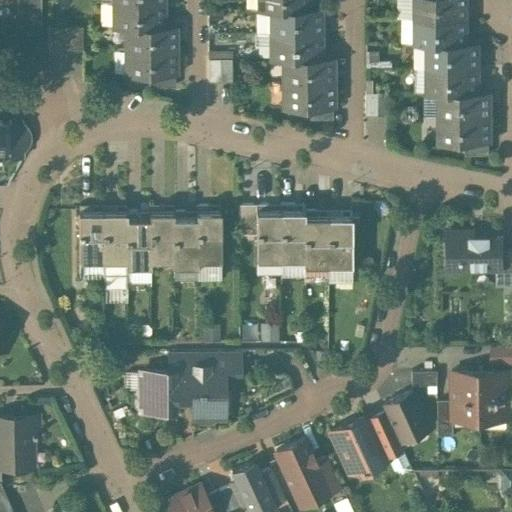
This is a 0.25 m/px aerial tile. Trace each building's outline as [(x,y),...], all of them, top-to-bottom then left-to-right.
[(307,0),(259,0),(259,8),(271,8),(308,8),(307,0)] [(465,0),(417,0),(417,18),(466,18),(465,0)] [(163,2),(114,2),(114,26),(126,26),(163,25),(163,2)] [(40,5),(16,5),(16,17),(40,17),(40,5)] [(308,8),(271,8),(272,33),(320,32),(320,8),(308,8)] [(466,18),(417,18),(417,42),(429,42),(466,43),(466,18)] [(163,25),(126,26),(127,49),(175,49),(175,25),(163,25)] [(58,49),(58,26),(47,26),(47,49),(58,49)] [(70,26),(58,26),(58,49),(70,49),(70,26)] [(81,26),(70,26),(70,49),(82,49),(81,26)] [(320,32),(272,33),(272,57),(284,57),(320,57),(320,32)] [(466,43),(429,42),(429,67),(478,67),(478,43),(466,43)] [(175,49),(127,49),(127,73),(151,73),(174,73),(175,73),(175,49)] [(320,57),(284,57),(284,82),(332,81),(332,57),(320,57)] [(219,81),(219,58),(207,58),(208,81),(219,81)] [(231,81),(231,58),(219,58),(219,81),(231,81)] [(478,67),(429,67),(429,92),(441,92),(478,92),(478,67)] [(174,73),(151,73),(151,85),(174,85),(174,73)] [(332,81),(284,82),(284,107),(309,107),(332,107),(332,81)] [(376,92),(364,92),(364,115),(376,115),(376,92)] [(388,92),(376,92),(376,115),(388,115),(388,92)] [(478,92),(441,92),(441,116),(489,116),(489,92),(478,92)] [(332,107),(309,107),(309,119),(332,119),(332,107)] [(489,116),(441,116),(441,142),(466,142),(488,142),(489,142),(489,116)] [(22,120),(8,120),(9,151),(9,157),(22,156),(23,155),(23,150),(26,148),(28,145),(30,142),(30,139),(31,137),(30,134),(30,132),(29,130),(28,128),(27,127),(23,124),(22,120)] [(488,142),(466,142),(466,154),(488,154),(488,142)] [(219,204),(196,203),(196,209),(196,259),(220,259),(219,204)] [(256,203),(237,203),(238,233),(256,233),(256,203)] [(280,203),(256,203),(256,233),(256,259),(280,259),(280,203)] [(304,203),(280,203),(280,259),(304,259),(304,209),(304,203)] [(102,204),(78,204),(78,260),(102,260),(102,204)] [(125,204),(102,204),(102,260),(126,260),(125,210),(125,204)] [(172,204),(149,204),(149,210),(149,259),(173,260),(172,210),(172,204)] [(196,209),(172,210),(173,260),(173,265),(196,265),(196,259),(196,209)] [(327,209),(304,209),(304,259),(304,265),(327,264),(327,209)] [(350,209),(327,209),(327,264),(351,264),(350,209)] [(149,259),(149,210),(125,210),(126,260),(126,266),(149,265),(149,259)] [(474,236),(474,230),(444,231),(445,259),(458,259),(458,260),(462,260),(462,266),(496,266),(499,266),(501,266),(501,249),(501,237),(488,237),(488,236),(474,236)] [(511,248),(501,249),(501,266),(499,266),(496,266),(496,285),(511,284),(511,248)] [(280,259),(256,259),(256,272),(280,272),(280,259)] [(126,260),(102,260),(103,270),(103,285),(126,284),(126,266),(126,260)] [(262,320),(262,337),(279,337),(279,320),(262,320)] [(239,353),(169,353),(169,369),(223,369),(223,370),(239,370),(239,353)] [(169,369),(141,369),(141,388),(137,392),(137,401),(141,405),(141,408),(171,408),(171,396),(192,396),(192,414),(196,414),(200,418),(209,418),(213,414),(217,414),(217,395),(223,389),(223,370),(223,369),(169,369)] [(437,369),(411,370),(411,384),(437,384),(437,369)] [(480,369),(452,369),(452,399),(452,418),(453,418),(480,418),(480,369)] [(508,369),(480,369),(480,418),(509,418),(508,369)] [(412,388),(381,402),(384,410),(398,440),(425,427),(426,419),(412,388)] [(452,399),(438,399),(438,435),(453,435),(453,418),(452,418),(452,399)] [(384,410),(369,417),(386,453),(401,446),(398,440),(384,410)] [(367,412),(354,418),(353,422),(345,425),(342,424),(329,429),(348,470),(360,465),(362,469),(388,457),(369,417),(367,412)] [(37,414),(0,414),(0,464),(10,465),(10,461),(33,460),(32,436),(37,436),(36,433),(38,433),(37,414)] [(303,436),(275,449),(286,472),(284,473),(293,492),(301,488),(306,499),(327,489),(313,460),(314,459),(303,436)] [(341,486),(326,454),(314,459),(313,460),(327,489),(328,492),(341,486)] [(253,458),(230,469),(234,477),(245,501),(250,511),(264,511),(275,507),(259,471),(253,458)] [(285,498),(270,465),(259,471),(274,503),(285,498)] [(511,469),(503,469),(503,491),(511,490),(511,469)] [(245,501),(234,477),(228,480),(239,504),(245,501)] [(200,481),(162,500),(167,511),(214,511),(206,493),(200,481)] [(229,511),(218,487),(206,493),(214,511),(229,511)] [(13,511),(5,494),(0,495),(0,511),(13,511)]
